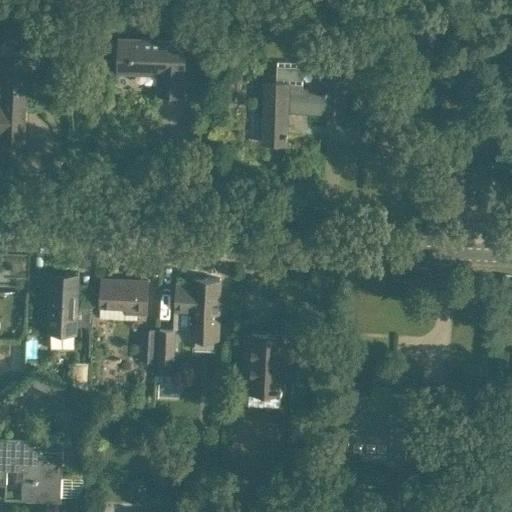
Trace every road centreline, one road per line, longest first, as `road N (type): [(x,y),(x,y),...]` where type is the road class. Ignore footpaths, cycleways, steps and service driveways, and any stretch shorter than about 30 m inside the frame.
road 1 (tertiary): [(483,254),(0,227)]
road 2 (residential): [(483,254),(412,0)]
